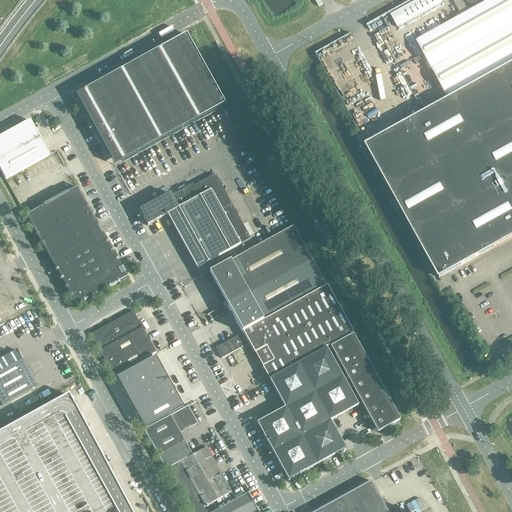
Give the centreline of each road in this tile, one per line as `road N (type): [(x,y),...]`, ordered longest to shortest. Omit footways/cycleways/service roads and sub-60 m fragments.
road 1 (unclassified): [(463,407),(268,57)]
road 2 (unclassified): [(153,280),(279,509)]
road 3 (unclassified): [(49,93),(153,280)]
road 4 (unclassified): [(279,509),(463,407)]
road 5 (unclassified): [(170,511),(68,328)]
road 6 (unclassified): [(217,0),(49,93)]
road 7 (unclassified): [(68,328),(0,203)]
